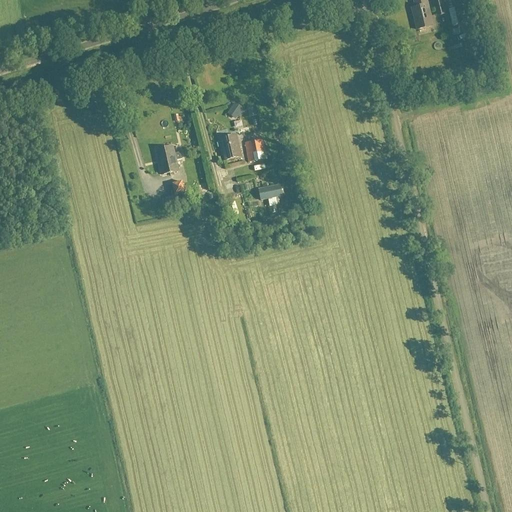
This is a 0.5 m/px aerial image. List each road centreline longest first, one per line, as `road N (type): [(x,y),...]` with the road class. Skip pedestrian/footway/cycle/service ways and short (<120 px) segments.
road 1 (unclassified): [(487,511),(367,0)]
road 2 (unclassified): [(0,79),(231,0)]
